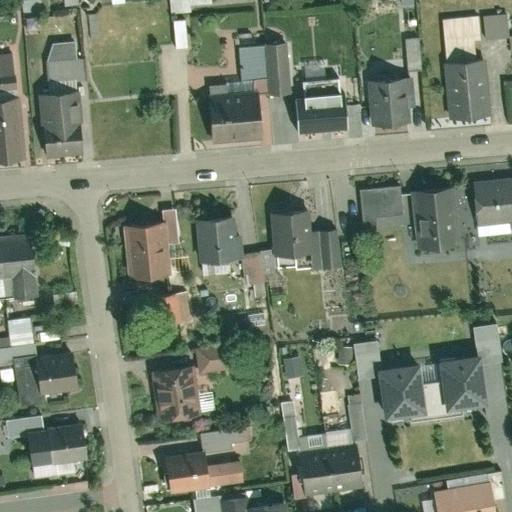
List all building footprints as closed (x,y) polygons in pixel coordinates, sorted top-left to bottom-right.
[(193,3),(214,2),(213,0),(172,0),(173,12),(193,10),(193,3)] [(487,37),(511,37),(511,13),(487,13),(487,37)] [(410,69),(424,69),(422,36),(408,37),(410,69)] [(485,60),(444,63),(449,122),(490,118),(485,60)] [(414,102),(412,77),(365,81),(370,131),(408,127),(406,102),(414,102)] [(345,92),(294,97),(298,139),(348,134),(345,92)] [(82,161),(76,93),(39,96),(45,164),(82,161)] [(261,144),(257,97),(206,102),(210,148),(261,144)] [(0,167),(16,166),(10,101),(0,101),(0,167)] [(511,224),(511,177),(470,181),(474,228),(511,224)] [(403,186),(364,188),(365,225),(405,224),(403,186)] [(459,247),(454,187),(410,190),(416,251),(459,247)] [(307,211),(268,215),(272,259),(311,256),(307,211)] [(238,264),(234,217),(195,221),(200,268),(238,264)] [(171,278),(166,224),(122,228),(127,282),(171,278)] [(37,298),(32,234),(0,236),(0,247),(5,300),(37,298)] [(169,323),(192,320),(188,291),(165,294),(169,323)] [(14,346),(37,342),(33,315),(9,319),(14,346)] [(11,338),(0,337),(0,346),(11,347),(11,338)] [(0,364),(15,361),(12,345),(0,347),(0,364)] [(341,362),(352,363),(354,347),(343,345),(341,362)] [(77,392),(71,353),(28,359),(33,397),(77,392)] [(484,354),(443,358),(447,408),(488,405),(484,354)] [(421,364),(380,368),(384,418),(425,415),(421,364)] [(193,366),(150,372),(157,426),(200,420),(193,366)] [(204,409),(215,409),(213,373),(203,374),(204,409)] [(26,431),(43,429),(41,415),(6,419),(8,436),(27,434),(26,431)] [(86,460),(83,425),(43,429),(26,431),(27,434),(30,466),(86,460)] [(363,493),(357,449),(328,453),(334,497),(363,493)] [(163,457),(168,496),(209,491),(203,452),(163,457)] [(334,497),(328,453),(300,456),(305,501),(334,497)] [(434,494),(436,511),(493,511),(490,486),(434,494)]
